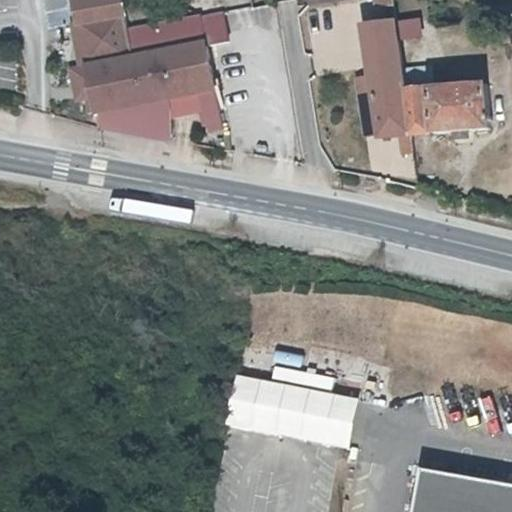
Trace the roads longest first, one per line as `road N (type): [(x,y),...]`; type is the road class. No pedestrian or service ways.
road 1 (unclassified): [(0,153),(321,209),(511,258)]
road 2 (track): [(0,211),(245,227),(321,209)]
